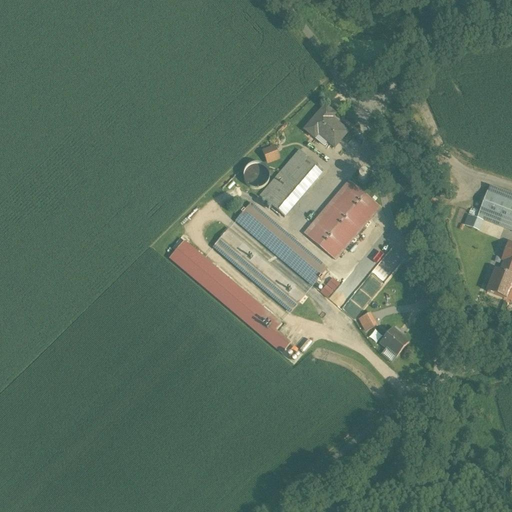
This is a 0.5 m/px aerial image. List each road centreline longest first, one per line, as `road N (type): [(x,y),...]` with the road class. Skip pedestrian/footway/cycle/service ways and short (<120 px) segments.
road 1 (unclassified): [(443,380),(431,317),(389,212),(370,128)]
road 2 (residential): [(278,511),(339,454),(443,380)]
road 3 (unclassified): [(370,128),(413,51),(434,33),(511,7)]
road 4 (unclassified): [(278,0),(370,128)]
